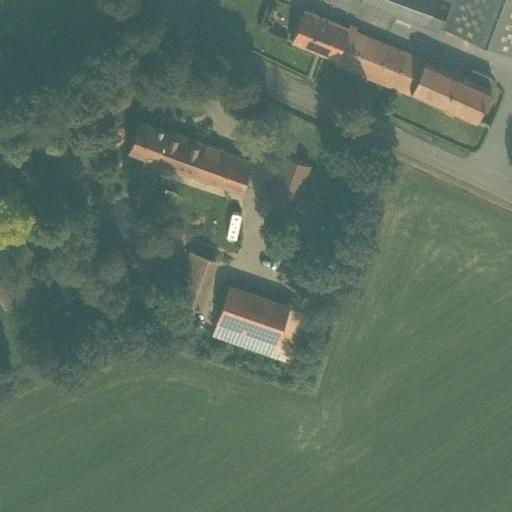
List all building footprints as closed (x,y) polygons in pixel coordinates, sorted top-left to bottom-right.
[(363,0),(436,28),(437,25),(448,0),(363,0)] [(511,51),(511,0),(448,0),(437,25),(436,28),(440,29),(441,25),(511,51)] [(334,62),(405,91),(421,56),(356,27),(357,25),(349,22),(349,24),(305,6),(291,41),(335,59),(334,62)] [(421,56),(405,91),(410,93),(411,91),(476,120),(491,87),(487,85),(491,76),(472,67),(468,77),(421,56)] [(155,162),(241,193),(253,160),(139,120),(129,149),(143,154),(140,164),(152,169),(155,162)] [(284,154),(267,199),(293,208),(309,163),(284,154)] [(322,222),(317,237),(327,241),(332,226),(322,222)] [(170,298),(197,307),(214,258),(187,248),(170,298)] [(289,302),(227,283),(215,322),(277,341),(289,302)] [(2,284),(0,285),(0,299),(5,309),(13,305),(2,284)]
